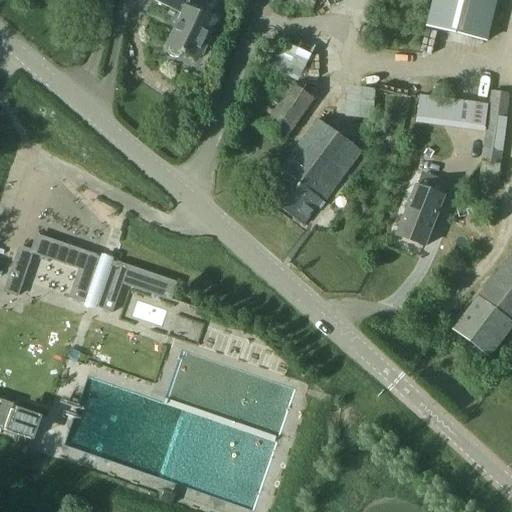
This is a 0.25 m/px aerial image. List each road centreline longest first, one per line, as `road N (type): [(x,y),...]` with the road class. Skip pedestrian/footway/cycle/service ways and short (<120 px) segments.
road 1 (tertiary): [(394,387),(0,39)]
road 2 (tertiary): [(394,387),(511,493)]
